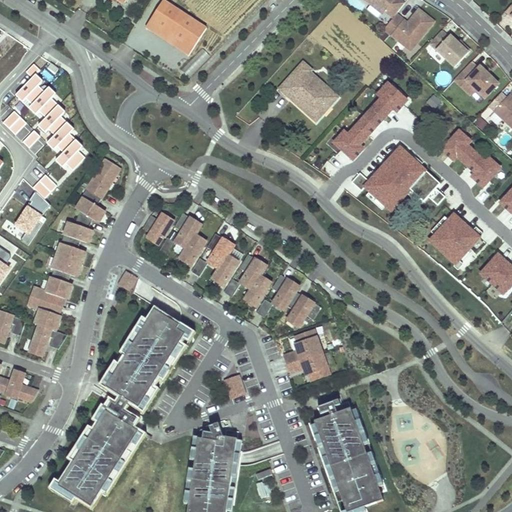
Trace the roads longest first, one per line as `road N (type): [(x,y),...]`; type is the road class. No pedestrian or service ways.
road 1 (residential): [(160,160),(300,244),(361,301),(409,329),(473,407),(511,422)]
road 2 (unclassified): [(511,371),(458,325),(399,255),(185,108)]
road 3 (residential): [(232,324),(175,418),(184,425),(270,396)]
road 4 (residential): [(185,108),(291,0)]
road 5 (residential): [(112,251),(232,324)]
road 6 (residential): [(73,381),(112,251)]
road 7 (residential): [(270,396),(310,511)]
